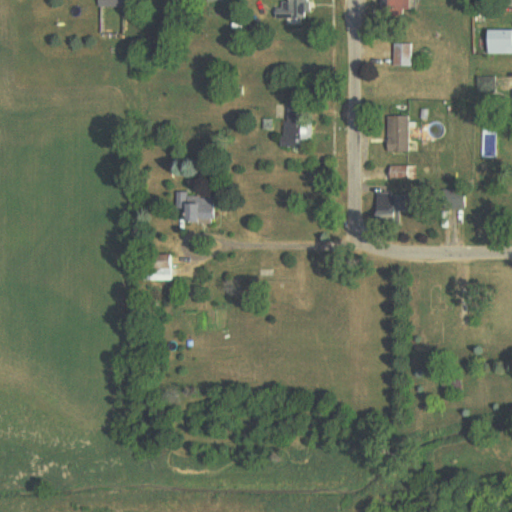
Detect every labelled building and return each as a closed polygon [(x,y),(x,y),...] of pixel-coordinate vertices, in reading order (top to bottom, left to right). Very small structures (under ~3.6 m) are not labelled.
[(290,0),(291,1),(284,1),(284,7),(277,8),(277,19),(308,18),(308,9),(319,8),(318,0),(290,0)] [(411,0),(387,0),(387,12),(410,13),(411,0)] [(511,54),(511,30),(491,30),(491,54),(511,54)] [(413,44),(395,44),(395,66),(412,66),(413,44)] [(285,147),(301,148),(302,140),(306,140),(307,123),(300,123),(301,102),(287,101),(285,147)] [(390,153),(410,153),(411,117),(390,116),(390,153)] [(417,165),(391,166),(391,181),(418,180),(417,165)] [(377,193),(378,218),(402,218),(402,212),(415,211),(414,195),(393,196),(393,193),(377,193)] [(206,225),(206,219),(218,220),(219,197),(178,195),(178,209),(189,210),(188,224),(206,225)] [(176,281),(176,254),(154,255),(155,270),(149,271),(149,281),(176,281)]
